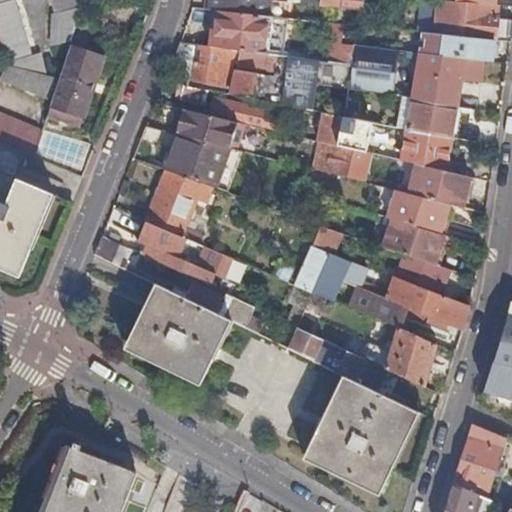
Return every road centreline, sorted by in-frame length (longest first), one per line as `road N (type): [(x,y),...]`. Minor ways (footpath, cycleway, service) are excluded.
road 1 (residential): [(36,350),(172,0)]
road 2 (residential): [(36,350),(308,511)]
road 3 (residential): [(511,186),(497,284),(461,405)]
